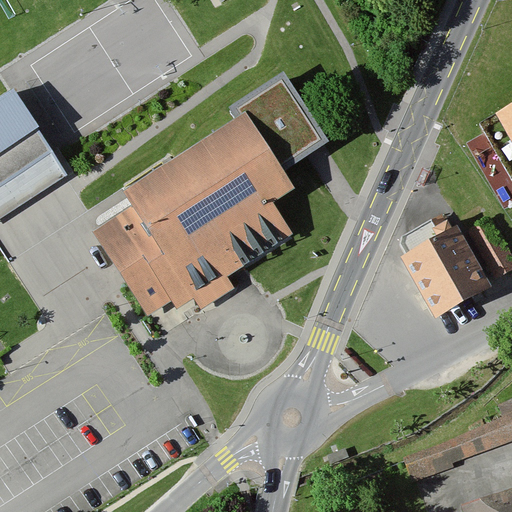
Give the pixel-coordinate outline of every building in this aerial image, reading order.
[(229,113),(236,125),(242,121),(281,180),(329,148),(283,77),(229,113)] [(15,87),(0,96),(0,212),(69,168),(15,87)] [(511,104),(496,114),(511,141),(511,104)] [(236,125),(124,198),(132,210),(189,296),(284,233),(268,209),(290,194),(281,180),(242,121),(236,125)] [(177,304),(189,296),(132,210),(93,235),(146,317),(174,299),(177,304)] [(511,259),(490,221),(469,233),(496,280),(511,270),(511,259)] [(459,231),(402,263),(436,324),(493,292),(459,231)] [(511,413),(400,455),(409,480),(511,443),(511,413)] [(511,511),(511,494),(456,509),(456,511),(511,511)]
